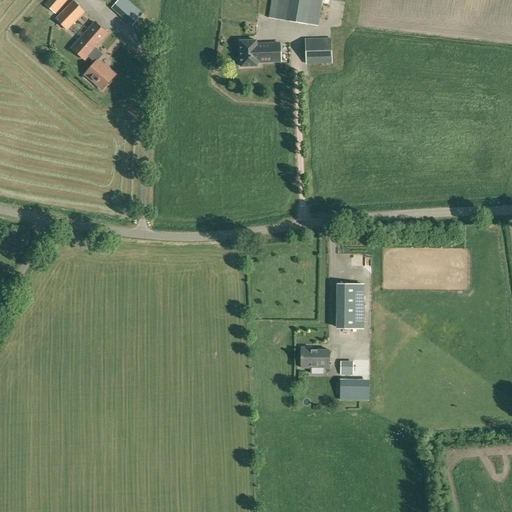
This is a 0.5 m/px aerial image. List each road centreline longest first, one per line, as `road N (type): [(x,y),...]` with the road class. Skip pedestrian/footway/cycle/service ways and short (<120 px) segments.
road 1 (unclassified): [(66,223),(192,237),(344,218),(511,210)]
road 2 (unclassified): [(0,328),(66,223)]
